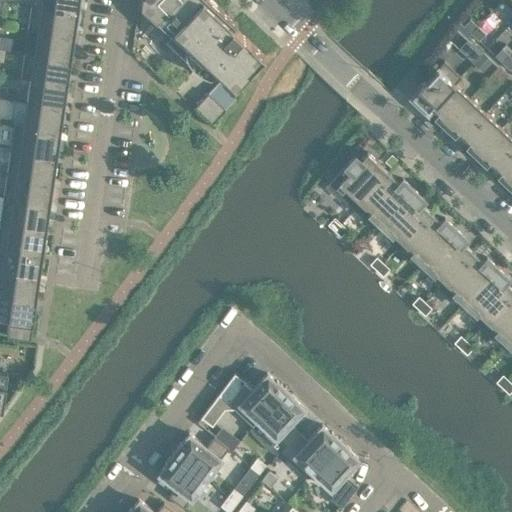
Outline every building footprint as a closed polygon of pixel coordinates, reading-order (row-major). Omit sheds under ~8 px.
[(31,0),(31,4),(77,11),(78,0),(31,0)] [(140,0),(140,3),(169,31),(163,39),(195,68),(204,58),(234,86),(263,54),(233,27),(237,23),(211,0),(140,0)] [(511,18),(511,19),(511,0),(502,0),(511,8),(511,18)] [(31,4),(27,28),(73,35),(77,11),(31,4)] [(462,26),(470,33),(477,26),(469,18),(462,26)] [(457,21),(453,25),(466,37),(470,33),(462,26),(457,21)] [(477,26),(470,33),(478,40),(485,33),(477,26)] [(24,51),(24,52),(70,59),(73,35),(27,28),(27,29),(37,30),(33,53),(24,51)] [(474,45),(467,52),(475,59),(482,52),(474,45)] [(494,55),(502,62),(509,55),(501,48),(494,55)] [(24,52),(20,76),(66,82),(70,59),(24,52)] [(511,58),(509,55),(502,62),(509,69),(511,66),(511,58)] [(410,96),(427,111),(460,76),(443,60),(426,79),(424,78),(416,86),(418,88),(410,96)] [(30,78),(26,101),(63,106),(66,82),(20,76),(30,78)] [(436,115),(445,123),(469,97),(454,83),(461,76),(460,76),(427,111),(427,112),(431,108),(438,114),(436,115)] [(219,80),(208,92),(225,108),(236,96),(230,90),(219,80)] [(194,106),(212,122),(225,108),(208,92),(194,106)] [(455,130),(462,136),(485,112),(469,97),(445,123),(453,132),(455,130)] [(13,123),(13,124),(59,130),(63,106),(26,101),(23,124),(13,123)] [(467,145),(476,153),(501,127),(485,112),(462,136),(469,143),(467,145)] [(13,124),(10,148),(56,155),(59,130),(13,124)] [(486,159),(494,166),(511,146),(511,137),(501,127),(476,153),(485,161),(486,159)] [(499,174),(508,182),(511,177),(511,146),(494,166),(501,173),(499,174)] [(10,148),(6,172),(52,178),(56,155),(10,148)] [(354,207),(354,208),(388,171),(367,151),(359,159),(355,155),(345,165),(350,169),(338,182),(349,192),(344,198),(354,207)] [(370,212),(380,222),(412,188),(402,178),(399,181),(388,171),(354,208),(355,208),(365,217),(370,212)] [(6,172),(3,196),(49,202),(52,178),(6,172)] [(396,246),(396,247),(430,211),(420,201),(423,197),(412,188),(380,222),(391,232),(386,237),(396,246)] [(3,196),(0,215),(0,219),(46,226),(49,202),(3,196)] [(412,252),(422,261),(455,227),(444,217),(441,221),(430,211),(396,247),(397,248),(397,247),(407,257),(412,252)] [(328,224),(334,229),(340,223),(334,218),(328,224)] [(0,219),(0,243),(42,250),(46,226),(0,219)] [(340,223),(334,229),(340,235),(346,229),(340,223)] [(438,286),(472,250),(462,240),(465,237),(455,227),(422,261),(433,271),(428,276),(438,286)] [(0,243),(0,267),(39,273),(42,250),(0,243)] [(454,291),(464,301),(497,266),(486,257),(483,260),(472,250),(438,286),(439,287),(449,296),(454,291)] [(370,263),(376,269),(382,263),(376,257),(370,263)] [(382,263),(376,269),(382,274),(388,268),(382,263)] [(480,325),(481,326),(511,292),(511,287),(504,280),(507,276),(497,266),(464,301),(475,311),(470,316),(480,325)] [(0,267),(0,292),(35,297),(39,273),(0,267)] [(35,297),(0,292),(0,317),(8,319),(6,333),(30,337),(35,297)] [(496,330),(506,340),(511,334),(511,292),(481,326),(491,335),(496,330)] [(412,302),(418,308),(424,302),(418,297),(412,302)] [(424,302),(418,308),(424,314),(430,308),(424,302)] [(454,342),(460,347),(466,341),(460,336),(454,342)] [(466,341),(460,347),(466,353),(472,347),(466,341)] [(233,408),(251,425),(285,388),(276,380),(275,380),(266,372),(251,388),(244,382),(245,381),(234,372),(200,417),(201,418),(201,417),(211,425),(224,408),(233,408)] [(496,381),(502,387),(508,381),(502,375),(496,381)] [(511,384),(508,381),(502,387),(508,392),(511,388),(511,384)] [(278,450),(279,451),(297,431),(288,422),(303,406),(294,398),(295,397),(285,388),(251,425),(252,426),(258,419),(284,444),(278,450)] [(279,451),(306,476),(340,440),(331,431),(330,432),(321,424),(306,440),(297,431),(279,451)] [(180,441),(172,451),(205,477),(228,447),(213,436),(206,446),(188,433),(181,442),(180,441)] [(340,440),(306,476),(307,477),(312,471),(335,491),(329,498),(340,507),(357,484),(346,476),(346,477),(343,474),(357,458),(349,450),(350,449),(340,440)] [(205,477),(172,451),(164,462),(165,463),(158,472),(176,485),(168,496),(183,507),(205,477)] [(258,473),(265,464),(256,457),(249,466),(258,473)] [(249,466),(239,479),(248,486),(258,473),(249,466)] [(261,479),(270,486),(277,477),(268,470),(261,479)] [(205,498),(216,506),(227,492),(216,483),(205,498)] [(233,487),(227,496),(236,503),(242,494),(233,487)] [(236,503),(227,496),(220,505),(229,511),(236,503)] [(130,508),(126,511),(176,511),(163,502),(155,511),(138,499),(131,508),(130,508)] [(245,500),(238,509),(242,511),(250,511),(254,507),(245,500)]
